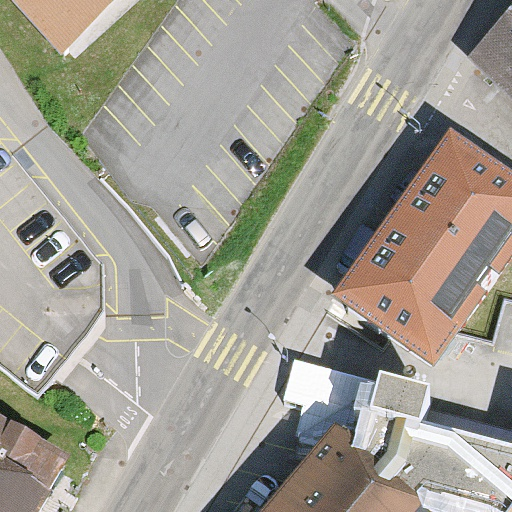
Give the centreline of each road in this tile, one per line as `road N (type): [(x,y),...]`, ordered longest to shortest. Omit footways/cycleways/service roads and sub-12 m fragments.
road 1 (tertiary): [(136,511),(397,75)]
road 2 (residential): [(397,75),(511,165)]
